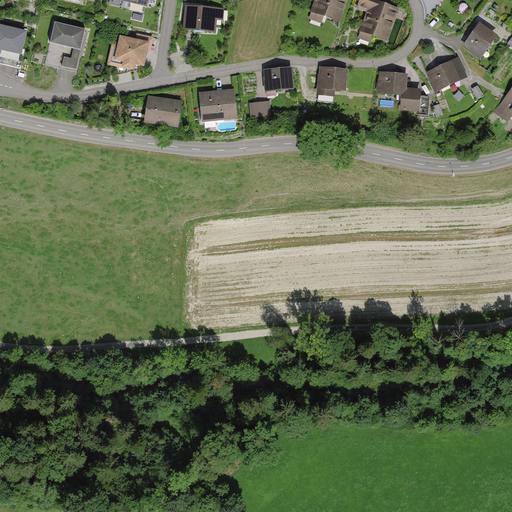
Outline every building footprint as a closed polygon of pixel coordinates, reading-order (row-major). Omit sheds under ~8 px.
[(318,0),(313,13),(338,23),(347,0),(318,0)] [(362,20),(359,32),(388,42),(399,8),(378,1),(378,0),(360,0),(358,8),(374,14),(371,23),(362,20)] [(124,2),(123,6),(145,12),(146,8),(124,2)] [(227,10),(190,8),(188,31),(225,33),(227,10)] [(86,29),(55,23),(51,43),(82,50),(86,29)] [(463,46),(481,61),(500,38),(482,23),(463,46)] [(26,32),(0,26),(0,48),(21,54),(26,32)] [(152,43),(121,37),(115,64),(145,71),(152,43)] [(428,71),(438,92),(464,80),(454,59),(428,71)] [(348,70),(320,67),(318,94),(334,95),(334,91),(346,92),(348,70)] [(294,68),(265,71),(267,94),(297,91),(294,68)] [(378,73),(377,94),(402,95),(401,109),(420,110),(421,89),(405,88),(406,74),(378,73)] [(201,93),(204,123),(239,121),(237,90),(201,93)] [(511,90),(496,113),(508,122),(511,116),(511,90)] [(148,96),(145,122),(180,127),(184,101),(148,96)] [(252,120),(272,119),(271,102),(251,103),(252,120)]
